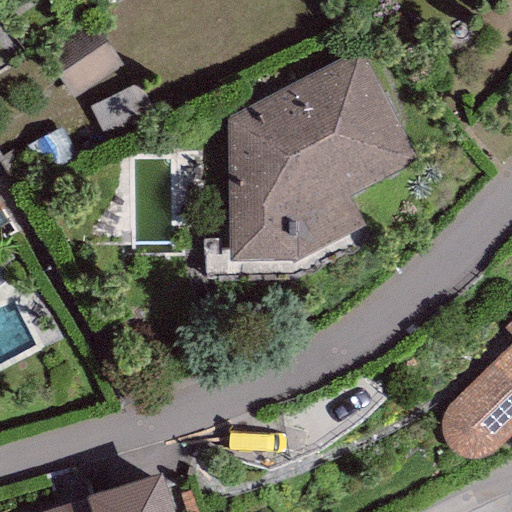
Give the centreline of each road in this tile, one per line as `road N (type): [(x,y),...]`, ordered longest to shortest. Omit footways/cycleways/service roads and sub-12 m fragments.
road 1 (residential): [(511,189),(387,315),(283,374),(0,466)]
road 2 (residential): [(398,511),(511,458)]
